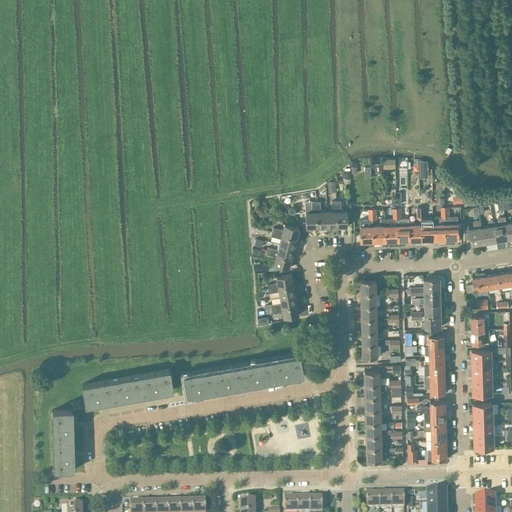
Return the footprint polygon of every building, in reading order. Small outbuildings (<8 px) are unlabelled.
[(383,172),(382,163),(374,163),(374,173),(383,172)] [(427,177),(427,164),(419,165),(419,177),(427,177)] [(332,210),(326,210),(327,226),(332,226),(332,228),(337,228),(336,200),(332,200),(332,210)] [(341,200),(336,200),(337,228),(342,228),(342,226),(347,225),(347,210),(341,210),(341,200)] [(316,229),(316,201),(311,201),(312,211),(305,211),(306,226),(311,226),(312,229),(316,229)] [(320,201),(316,201),(316,229),(321,229),(321,226),(327,226),(326,210),(320,210),(320,201)] [(435,217),(433,220),(433,239),(446,238),(445,216),(441,216),(435,217)] [(445,216),(446,238),(458,238),(457,216),(448,216),(445,216)] [(496,240),(509,238),(506,222),(505,216),(497,217),(498,223),(493,224),(496,240)] [(420,217),(421,223),(421,239),(433,239),(433,220),(430,217),(424,217),(420,217)] [(380,224),(373,224),(373,241),(385,240),(384,218),(380,218),(380,224)] [(385,240),(397,240),(397,224),(396,218),(393,218),(384,218),(385,240)] [(489,225),(481,226),(484,242),(496,240),(493,224),(492,218),(487,219),(489,225)] [(463,222),(464,239),(470,238),(471,244),(484,242),(481,226),(480,220),(473,221),(474,227),(469,228),(468,222),(463,222)] [(421,223),(414,223),(414,221),(409,221),(409,223),(409,240),(421,239),(421,223)] [(273,227),(272,231),(299,238),(300,234),(298,233),(299,228),(284,223),(282,229),(273,227)] [(409,223),(397,224),(397,240),(409,240),(409,223)] [(373,224),(360,225),(360,241),(373,241),(373,224)] [(280,238),(278,243),(294,248),(295,242),(297,243),(299,238),(272,231),(271,236),(280,238)] [(267,247),(266,251),(293,258),(295,253),(292,253),(294,248),(278,243),(277,249),(267,247)] [(264,251),(253,248),(253,255),(262,257),(264,251)] [(292,263),(293,258),(266,251),(265,255),(275,258),(273,263),(288,267),(290,262),(292,263)] [(510,271),(497,273),(499,285),(511,283),(510,271)] [(267,284),(268,288),(296,283),(295,278),(292,279),(291,273),(276,276),(277,282),(267,284)] [(497,273),(485,275),(487,288),(499,285),(497,273)] [(360,280),(361,293),(375,292),(375,275),(365,276),(365,280),(360,280)] [(474,290),(487,288),(485,275),(472,277),(474,290)] [(424,290),(440,289),(439,277),(423,278),(424,290)] [(296,288),(296,283),(268,288),(269,293),(278,291),(279,296),(295,294),(294,288),(296,288)] [(440,301),(440,289),(424,290),(424,296),(419,297),(419,302),(424,302),(440,301)] [(361,293),(361,305),(375,305),(375,292),(361,293)] [(271,308),(299,303),(298,298),(296,299),(295,294),(279,296),(280,302),(271,304),(271,308)] [(487,307),(486,298),(476,299),(477,308),(487,307)] [(440,313),(440,301),(424,302),(424,314),(440,313)] [(300,308),(299,303),(271,308),(272,313),(282,311),(283,317),(298,314),(297,309),(300,308)] [(376,318),(375,305),(361,305),(361,319),(376,318)] [(421,321),(421,327),(441,326),(440,313),(424,314),(425,321),(421,321)] [(470,316),(471,329),(484,329),(483,315),(470,316)] [(361,319),(362,331),(376,331),(376,318),(361,319)] [(471,343),(484,343),(484,338),(489,337),(489,329),(484,329),(471,329),(471,343)] [(376,338),(376,331),(362,331),(362,344),(376,344),(382,344),(381,338),(376,338)] [(423,332),(423,344),(443,343),(443,334),(434,334),(434,332),(423,332)] [(443,353),(443,343),(423,344),(423,345),(424,345),(425,354),(428,354),(443,353)] [(376,344),(362,344),(362,357),(377,356),(376,344)] [(413,353),(413,344),(405,345),(405,353),(413,353)] [(490,349),(471,349),(471,360),(491,360),(490,349)] [(428,354),(429,363),(444,363),(443,353),(428,354)] [(304,374),(300,354),(183,374),(187,395),(304,374)] [(491,360),(471,360),(472,371),(491,371),(491,360)] [(425,373),(429,373),(444,373),(444,363),(429,363),(424,363),(424,368),(425,373)] [(173,389),(170,368),(82,384),(86,405),(173,389)] [(364,371),(365,384),(379,384),(379,371),(364,371)] [(491,371),(472,371),(472,382),(491,382),(491,371)] [(429,373),(429,383),(444,382),(444,373),(429,373)] [(415,374),(406,375),(406,384),(415,384),(415,374)] [(445,392),(444,382),(429,383),(430,393),(445,392)] [(491,382),(472,382),(472,393),(474,393),(479,393),(491,393),(492,393),(491,382)] [(385,383),(379,384),(365,384),(365,396),(379,396),(379,389),(385,389),(385,383)] [(401,387),(392,387),(392,395),(401,395),(401,387)] [(365,396),(365,409),(380,409),(379,396),(365,396)] [(419,411),(424,411),(445,410),(445,400),(430,401),(430,405),(419,405),(419,411)] [(474,403),(472,403),(473,413),(473,414),(492,413),(492,402),(479,403),(474,403)] [(75,469),(73,409),(52,410),(54,470),(75,469)] [(365,409),(366,422),(380,421),(380,409),(365,409)] [(445,419),(445,410),(424,411),(424,420),(430,420),(445,419)] [(492,413),(473,414),(473,425),(492,424),(492,413)] [(419,430),(431,430),(445,429),(445,419),(430,420),(430,426),(419,426),(419,430)] [(380,434),(380,421),(366,422),(366,434),(380,434)] [(492,424),(473,425),(473,435),(473,436),(493,435),(492,424)] [(446,439),(445,429),(431,430),(431,439),(446,439)] [(366,434),(366,448),(381,448),(380,434),(366,434)] [(493,435),(473,436),(474,447),(493,446),(493,435)] [(431,439),(431,449),(446,448),(446,439),(431,439)] [(381,460),(381,448),(366,448),(367,461),(381,460)] [(446,458),(446,448),(431,449),(427,449),(427,459),(446,458)] [(414,449),(407,449),(408,462),(417,461),(417,449),(414,449)] [(426,492),(427,503),(446,503),(446,491),(426,492)] [(380,509),(393,509),(392,494),(379,495),(380,509)] [(403,494),(392,494),(393,509),(404,508),(403,494)] [(366,509),(380,509),(379,495),(366,495),(366,509)] [(476,498),(477,509),(496,509),(496,497),(476,498)] [(284,511),(297,511),(297,499),(284,500),(284,511)] [(297,511),(309,511),(310,499),(297,499),(297,511)] [(321,511),(322,499),(310,499),(309,511),(321,511)] [(240,501),(240,511),(254,511),(254,500),(240,501)] [(155,511),(167,511),(167,502),(155,503),(155,511)] [(180,511),(180,502),(167,502),(167,511),(180,511)] [(180,511),(192,511),(192,502),(180,502),(180,511)] [(205,511),(205,502),(192,502),(192,511),(205,511)] [(142,511),(142,503),(130,503),(130,505),(124,505),(124,511),(142,511)] [(155,511),(155,503),(142,503),(142,511),(155,511)] [(446,511),(446,503),(427,503),(426,511),(446,511)]
